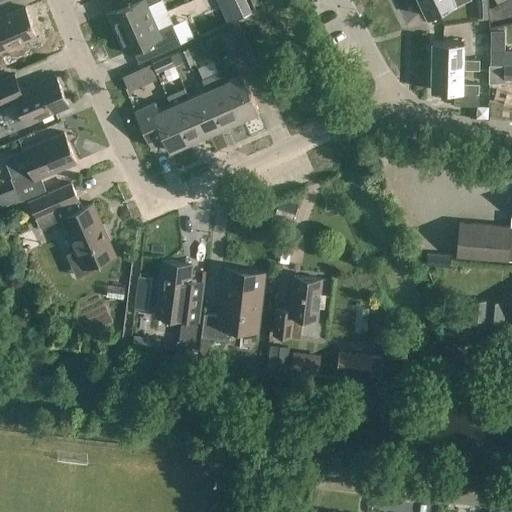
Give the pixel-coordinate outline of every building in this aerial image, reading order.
[(111,0),(115,10),(108,13),(117,33),(153,17),(147,5),(159,0),(111,0)] [(245,0),(217,0),(228,23),(251,12),(245,0)] [(419,0),(428,17),(455,4),(456,6),(469,0),(419,0)] [(0,18),(0,51),(36,36),(30,24),(33,23),(26,7),(0,18)] [(117,33),(126,53),(153,41),(158,54),(181,44),(172,23),(158,29),(153,17),(117,33)] [(495,32),(510,30),(509,18),(493,19),(495,32)] [(472,22),(472,47),(489,47),(489,22),(472,22)] [(220,35),(231,59),(247,52),(236,28),(220,35)] [(463,66),(463,70),(479,70),(480,60),(464,60),(464,42),(433,41),(432,66),(463,66)] [(188,48),(170,55),(175,65),(184,61),(186,67),(195,64),(188,48)] [(158,73),(175,65),(170,55),(153,62),(158,73)] [(505,80),(511,79),(511,69),(505,70),(505,66),(489,65),(489,84),(505,84),(505,80)] [(463,66),(432,66),(432,90),(455,91),(454,105),(479,105),(479,84),(463,84),(463,70),(463,66)] [(208,89),(207,90),(223,128),(241,120),(224,82),(220,73),(204,80),(208,89)] [(242,74),(224,82),(241,120),(259,112),(242,74)] [(69,105),(56,76),(21,91),(14,75),(0,80),(0,107),(16,100),(27,123),(69,105)] [(511,104),(511,87),(490,90),(491,107),(511,104)] [(172,105),(171,105),(188,143),(206,135),(189,98),(185,89),(168,96),(172,105)] [(206,135),(223,128),(207,90),(189,98),(206,135)] [(170,151),(188,143),(171,105),(162,110),(158,108),(155,102),(135,111),(151,146),(165,140),(170,151)] [(64,132),(22,150),(29,167),(23,169),(24,173),(12,178),(20,199),(44,189),(39,177),(76,162),(64,132)] [(93,203),(88,205),(82,208),(71,183),(29,202),(41,227),(62,218),(83,267),(115,253),(93,203)] [(511,215),(511,226),(460,222),(457,256),(511,260),(511,215)] [(189,279),(191,263),(164,260),(157,316),(181,320),(179,341),(195,343),(202,281),(189,279)] [(201,337),(226,340),(228,328),(258,331),(265,272),(225,267),(219,315),(204,313),(201,337)] [(317,319),(321,278),(294,275),(290,309),(277,308),(274,334),(300,337),(302,317),(317,319)] [(359,303),(362,317),(378,314),(375,300),(359,303)] [(469,300),(468,320),(503,322),(504,302),(469,300)] [(372,355),(339,351),(337,373),(370,377),(372,355)]
